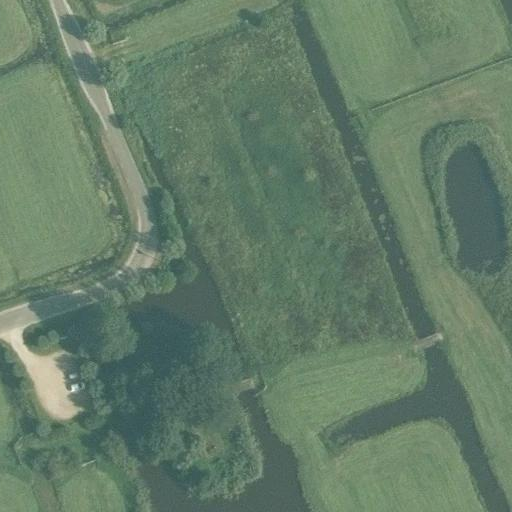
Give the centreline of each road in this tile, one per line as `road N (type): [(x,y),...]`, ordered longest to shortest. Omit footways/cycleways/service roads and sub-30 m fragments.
road 1 (tertiary): [(0,326),(123,281),(144,257),(149,217),(58,0)]
road 2 (track): [(267,0),(87,69)]
